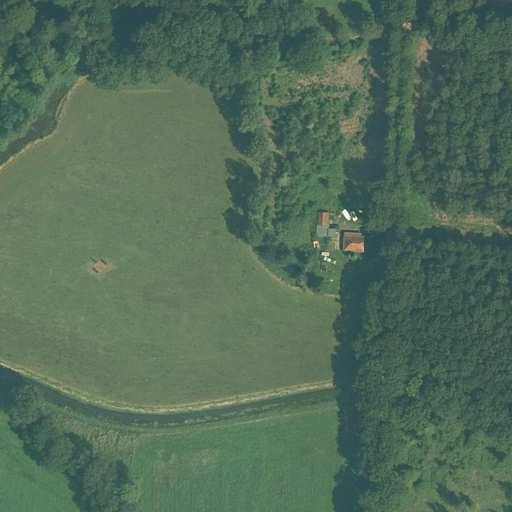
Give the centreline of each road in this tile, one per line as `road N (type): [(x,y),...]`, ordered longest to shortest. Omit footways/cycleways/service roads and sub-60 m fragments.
road 1 (track): [(392,248),(381,511)]
road 2 (track): [(403,0),(392,248)]
road 3 (track): [(511,258),(392,248)]
